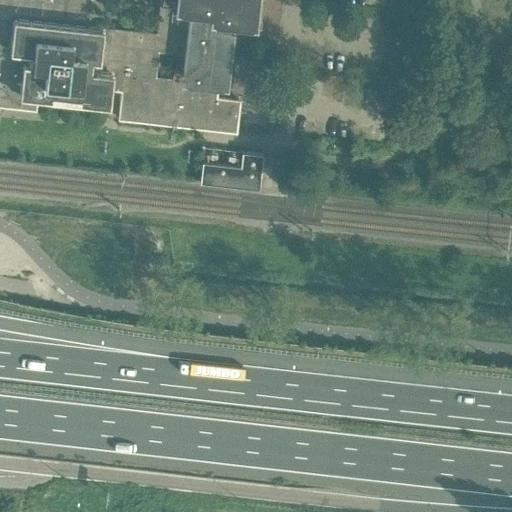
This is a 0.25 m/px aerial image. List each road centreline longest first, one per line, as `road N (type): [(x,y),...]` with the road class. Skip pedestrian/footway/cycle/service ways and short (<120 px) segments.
road 1 (motorway): [(0,416),(511,474)]
road 2 (motorway): [(511,408),(0,352)]
